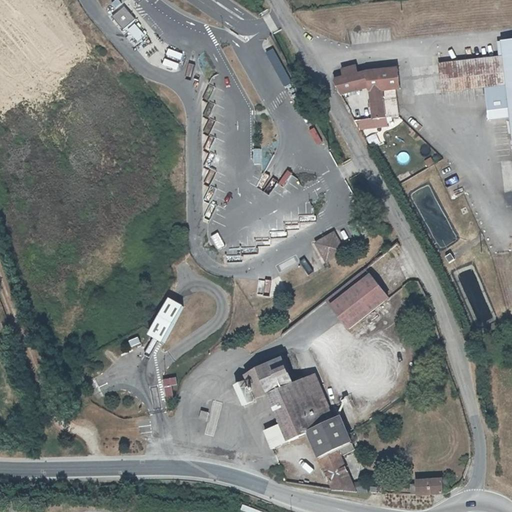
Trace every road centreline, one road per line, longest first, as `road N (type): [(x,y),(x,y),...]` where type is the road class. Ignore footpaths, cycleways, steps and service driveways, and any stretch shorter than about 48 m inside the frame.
road 1 (unclassified): [(272,0),(431,279),(474,419),(473,501)]
road 2 (unclassified): [(0,469),(214,473),(344,511)]
road 3 (track): [(0,277),(58,422),(87,433),(97,469)]
